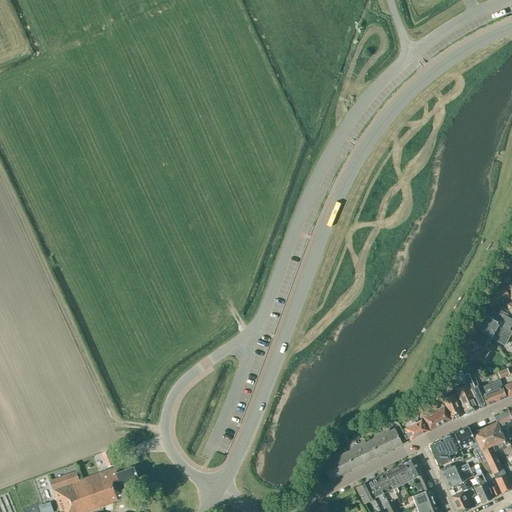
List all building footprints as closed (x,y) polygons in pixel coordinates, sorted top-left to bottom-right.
[(426,59),(436,51),(433,47),(423,55),(426,59)] [(500,307),(498,303),(509,297),(505,287),(493,293),(494,296),(487,300),(492,309),(492,311),(493,310),(500,307)] [(492,309),(489,314),(484,312),(478,322),(503,335),(506,329),(507,330),(511,321),(511,319),(505,316),(507,313),(499,309),(497,312),(493,310),(492,311),(492,309)] [(507,330),(506,329),(503,335),(478,322),(473,331),(489,340),(492,335),(495,336),(494,338),(504,344),(511,332),(507,330)] [(473,331),(467,341),(481,349),(475,359),(484,364),(492,350),(486,346),(489,340),(473,331)] [(496,371),(499,378),(509,374),(506,367),(496,371)] [(461,386),(455,389),(465,414),(479,408),(462,373),(456,375),(461,386)] [(468,373),(463,375),(467,383),(479,408),(486,405),(477,385),(474,386),(472,381),(468,373)] [(499,380),(489,384),(479,388),(486,405),(506,397),(499,380)] [(453,394),(442,399),(451,420),(463,415),(453,394)] [(425,415),(420,404),(415,409),(420,418),(423,417),(422,416),(425,415)] [(444,406),(433,411),(440,425),(451,420),(444,406)] [(493,415),(498,426),(511,419),(511,418),(508,408),(493,415)] [(440,425),(433,411),(425,415),(422,416),(423,417),(430,431),(440,425)] [(409,437),(409,438),(413,439),(429,431),(421,420),(416,422),(413,415),(409,417),(411,423),(408,424),(409,426),(404,428),(401,430),(406,439),(409,437)] [(473,433),(476,440),(479,446),(480,447),(492,473),(502,469),(490,445),(498,441),(502,450),(507,447),(503,440),(503,439),(499,430),(496,422),(473,433)] [(476,440),(475,441),(468,427),(454,433),(460,448),(471,443),(474,449),(480,447),(479,446),(476,440)] [(387,432),(386,430),(381,432),(389,450),(402,444),(394,428),(387,432)] [(503,439),(503,440),(508,437),(504,428),(499,430),(503,439)] [(389,450),(381,432),(375,435),(376,437),(370,440),(377,456),(389,450)] [(453,434),(439,440),(428,445),(437,466),(450,460),(453,458),(451,453),(460,449),(453,434)] [(370,440),(363,443),(362,442),(357,444),(366,462),(377,456),(370,440)] [(366,462),(357,444),(351,447),(352,449),(346,452),(353,468),(366,462)] [(353,468),(346,452),(339,455),(338,453),(333,456),(341,473),(353,468)] [(333,456),(327,458),(328,460),(322,464),(329,479),(341,473),(333,456)] [(412,479),(418,476),(421,474),(422,474),(413,457),(404,462),(412,479)] [(113,458),(106,461),(108,466),(115,463),(113,458)] [(412,479),(404,462),(394,467),(403,484),(412,479)] [(444,480),(460,472),(460,471),(468,467),(466,463),(457,467),(456,464),(451,466),(450,464),(439,469),(444,480)] [(474,475),(481,472),(477,464),(469,467),(473,476),(474,475)] [(119,472),(117,466),(99,472),(110,504),(112,503),(112,502),(128,496),(123,483),(138,478),(134,466),(119,472)] [(384,472),(384,473),(392,488),(394,493),(398,491),(396,487),(403,484),(394,467),(384,472)] [(502,493),(511,489),(511,488),(503,469),(493,473),(502,493)] [(87,511),(110,504),(99,472),(78,480),(75,471),(49,481),(60,511),(64,511),(87,511)] [(460,472),(444,480),(448,490),(458,485),(459,485),(459,483),(464,481),(463,480),(460,472)] [(486,482),(481,472),(474,475),(479,485),(474,487),(481,503),(493,497),(488,487),(486,481),(486,482)] [(383,493),(392,488),(384,473),(375,478),(383,493)] [(421,474),(418,476),(422,484),(424,491),(428,489),(425,482),(421,474)] [(365,483),(374,498),(383,493),(375,478),(366,482),(365,483)] [(464,481),(459,483),(459,485),(458,485),(462,491),(471,486),(466,479),(463,480),(464,481)] [(414,483),(418,490),(422,488),(419,481),(414,483)] [(374,498),(365,483),(366,482),(365,482),(355,487),(364,504),(374,498)] [(499,494),(495,484),(488,487),(493,497),(499,494)] [(429,489),(428,489),(424,491),(407,497),(408,501),(413,499),(415,506),(433,499),(429,489)] [(463,491),(451,496),(458,511),(462,511),(471,508),(463,491)] [(417,511),(430,511),(437,510),(437,509),(433,499),(415,506),(417,511)] [(41,511),(52,511),(53,511),(49,502),(39,506),(41,511)]
